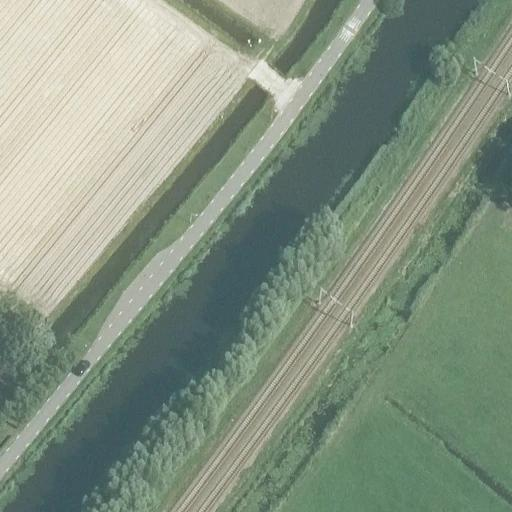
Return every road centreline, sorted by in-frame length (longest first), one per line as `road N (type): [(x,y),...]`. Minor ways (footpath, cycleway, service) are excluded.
road 1 (unclassified): [(0,469),(369,0)]
road 2 (track): [(297,0),(255,68),(65,286)]
road 3 (track): [(255,68),(154,0)]
